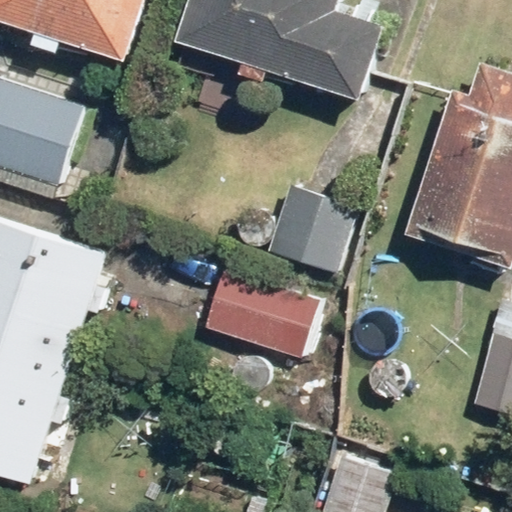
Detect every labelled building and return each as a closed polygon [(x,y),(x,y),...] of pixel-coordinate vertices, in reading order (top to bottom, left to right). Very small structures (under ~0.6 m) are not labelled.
[(0,0),(0,16),(137,59),(155,0),(0,0)] [(197,0),(185,39),(371,97),(394,21),(344,6),(346,0),(197,0)] [(459,86),(415,233),(511,261),(511,66),(487,59),(477,92),(459,86)] [(0,75),(0,161),(65,182),(90,104),(0,75)] [(296,182),(276,249),(344,270),(364,203),(296,182)] [(0,463),(44,477),(116,247),(0,210),(0,463)] [(232,263),(211,323),(304,356),(325,296),(232,263)] [(511,334),(497,330),(477,400),(511,409),(511,334)] [(344,452),(324,511),(390,511),(404,471),(344,452)]
